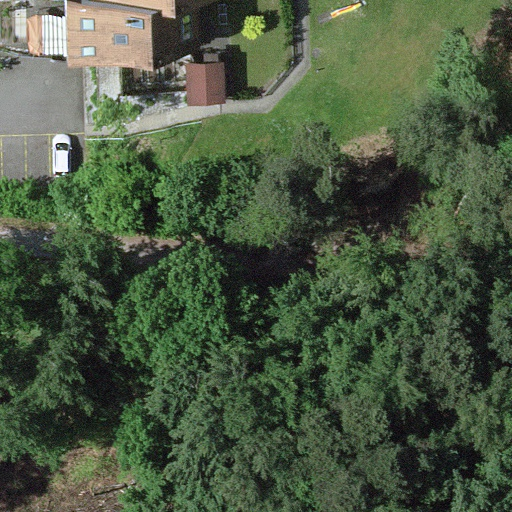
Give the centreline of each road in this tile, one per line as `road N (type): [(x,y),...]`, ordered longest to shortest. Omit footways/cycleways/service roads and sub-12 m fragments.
road 1 (track): [(346,262),(0,239)]
road 2 (track): [(511,266),(346,262)]
